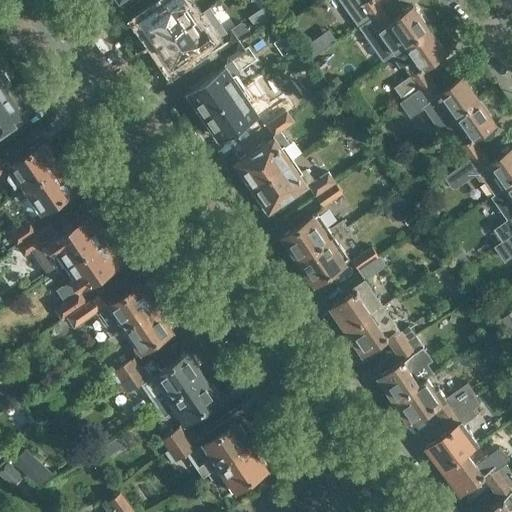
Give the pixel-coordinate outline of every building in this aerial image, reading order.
[(154,41),(154,44),(194,16),(184,1),(185,0),(161,0),(141,14),(141,17),(139,19),(144,26),(142,31),(149,40),(154,41)] [(339,0),(357,25),(361,22),(380,9),(374,0),(339,0)] [(380,9),(361,22),(367,31),(375,26),(385,39),(386,39),(395,51),(428,28),(412,5),(389,21),(380,9)] [(197,14),(194,16),(154,44),(156,44),(157,45),(155,48),(162,59),(167,59),(171,66),(173,64),(175,66),(205,45),(204,44),(210,40),(218,51),(237,38),(238,40),(251,31),(245,22),(241,21),(230,28),(231,29),(221,35),(213,24),(207,28),(197,14)] [(305,29),(311,37),(329,25),(324,17),(305,29)] [(301,28),(294,18),(285,24),(292,34),(301,28)] [(428,28),(395,51),(396,52),(392,55),(400,67),(403,65),(410,75),(394,86),(403,98),(430,79),(421,67),(444,52),(428,28)] [(316,37),(305,45),(312,55),(323,48),(316,37)] [(188,90),(195,100),(192,102),(201,116),(241,89),(232,76),(236,73),(235,72),(238,70),(230,58),(244,49),(238,40),(237,38),(218,51),(225,62),(224,66),(218,71),(216,69),(191,86),(190,89),(188,90)] [(403,98),(412,112),(429,102),(444,122),(478,99),(462,76),(439,93),(430,79),(403,98)] [(0,96),(8,91),(0,78),(0,96)] [(241,89),(201,116),(209,128),(214,128),(220,137),(221,136),(225,136),(250,119),(249,117),(256,113),(260,113),(267,123),(286,110),(280,101),(265,110),(258,99),(254,101),(253,100),(250,102),(241,89)] [(8,91),(0,96),(0,136),(17,126),(13,121),(24,114),(8,91)] [(478,99),(444,122),(453,134),(452,135),(461,148),(453,154),(459,164),(479,150),(471,138),(494,122),(478,99)] [(241,174),(249,186),(289,159),(280,146),(283,143),(282,143),(286,140),(278,130),(293,120),(286,110),(267,123),(274,133),(274,136),(266,142),(264,140),(238,158),(239,160),(237,161),(242,169),(241,174)] [(11,190),(13,194),(60,164),(57,159),(54,161),(50,155),(52,154),(45,142),(42,143),(39,139),(26,147),(28,150),(10,163),(18,176),(18,181),(12,185),(11,190)] [(460,164),(447,173),(444,175),(451,185),(456,187),(475,173),(479,179),(484,181),(493,193),(504,185),(511,179),(511,148),(511,146),(488,162),(479,150),(459,164),(460,164)] [(289,159),(249,186),(258,199),(262,199),(269,207),(273,207),(298,190),(297,188),(305,183),(310,188),(315,195),(316,194),(335,181),(328,171),(313,181),(305,169),(301,172),(300,171),(298,173),(289,159)] [(60,164),(13,194),(16,198),(20,199),(26,195),(32,196),(41,210),(60,197),(61,199),(75,190),(72,186),(74,185),(66,173),(64,175),(60,169),(62,167),(60,164)] [(493,193),(489,195),(506,220),(493,229),(501,241),(509,235),(511,232),(511,179),(504,185),(493,193)] [(335,181),(316,194),(324,205),(343,191),(336,180),(335,181)] [(411,208),(399,192),(381,204),(392,221),(411,208)] [(282,235),(298,258),(346,225),(342,219),(328,229),(316,211),(282,235)] [(37,230),(17,244),(16,244),(23,254),(38,243),(46,255),(54,250),(63,264),(103,237),(88,214),(86,216),(82,215),(54,234),(55,236),(47,242),(44,241),(37,230)] [(30,221),(11,233),(17,244),(37,230),(30,221)] [(346,225),(298,258),(314,281),(348,258),(337,241),(351,232),(355,228),(352,223),(346,225)] [(61,318),(67,314),(68,313),(86,301),(78,290),(79,287),(87,282),(88,284),(117,265),(117,261),(119,260),(103,237),(63,264),(72,277),(57,287),(65,300),(54,307),(61,318)] [(353,259),(359,269),(378,255),(379,254),(373,245),(353,259)] [(470,262),(458,245),(447,253),(459,270),(470,262)] [(330,306),(346,329),(382,305),(373,291),(365,279),(385,265),(378,255),(359,269),(358,269),(364,278),(351,287),(353,290),(330,306)] [(93,335),(98,342),(154,303),(140,282),(106,305),(98,293),(86,301),(68,313),(75,324),(91,314),(101,329),(93,335)] [(98,345),(94,348),(100,358),(115,348),(112,343),(125,334),(137,352),(171,328),(154,303),(98,342),(96,343),(98,345)] [(382,305),(346,329),(363,352),(385,336),(393,348),(415,334),(407,323),(400,330),(382,305)] [(506,344),(498,332),(488,338),(497,351),(506,344)] [(415,334),(393,348),(402,360),(378,376),(394,399),(418,383),(432,372),(425,361),(430,358),(422,346),(423,345),(415,334)] [(139,365),(118,381),(126,392),(132,388),(144,405),(153,399),(156,404),(201,374),(186,351),(159,369),(152,357),(139,365)] [(111,371),(118,381),(139,365),(133,356),(111,371)] [(201,374),(156,404),(170,423),(180,416),(184,421),(218,398),(201,374)] [(418,383),(394,399),(410,422),(433,405),(441,418),(462,403),(456,393),(446,400),(437,386),(435,388),(427,376),(418,383)] [(23,398),(8,406),(19,426),(34,419),(23,398)] [(462,403),(441,418),(449,429),(426,445),(443,469),(466,451),(458,440),(471,431),(461,418),(468,411),(462,403)] [(209,458),(197,466),(203,475),(206,472),(249,442),(234,421),(200,444),(209,458)] [(160,439),(168,450),(188,435),(180,425),(160,439)] [(188,435),(168,450),(176,460),(196,446),(188,435)] [(206,472),(206,474),(210,479),(219,473),(231,490),(265,466),(249,442),(206,472)] [(466,451),(443,469),(459,491),(483,474),(492,487),(511,470),(506,462),(510,458),(500,445),(489,454),(476,464),(466,451)] [(49,469),(26,448),(13,461),(37,483),(49,469)] [(23,476),(8,462),(0,470),(0,474),(14,487),(23,476)] [(511,470),(492,487),(500,499),(486,511),(511,511),(511,489),(509,486),(511,483),(511,470)] [(128,511),(132,508),(118,490),(108,498),(115,506),(111,511),(128,511)]
